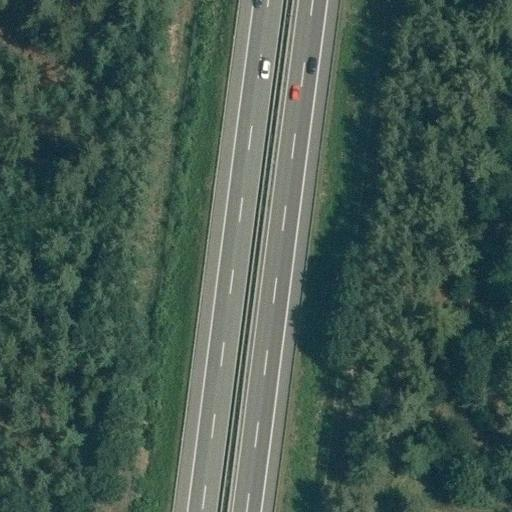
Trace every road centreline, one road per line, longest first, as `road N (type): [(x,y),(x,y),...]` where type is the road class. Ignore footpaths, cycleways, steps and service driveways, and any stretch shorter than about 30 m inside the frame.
road 1 (motorway): [(244,511),(313,0)]
road 2 (motorway): [(268,0),(200,511)]
